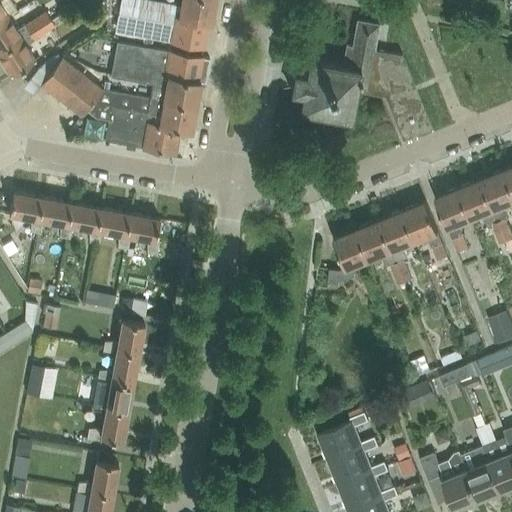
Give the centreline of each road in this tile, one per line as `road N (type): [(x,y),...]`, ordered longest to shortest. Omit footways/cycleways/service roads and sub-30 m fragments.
road 1 (unclassified): [(181,511),(234,187)]
road 2 (residential): [(234,187),(304,195),(511,112)]
road 3 (residential): [(234,187),(12,153)]
road 4 (unclassified): [(242,0),(215,150),(234,187)]
road 5 (unclassified): [(234,187),(267,0)]
